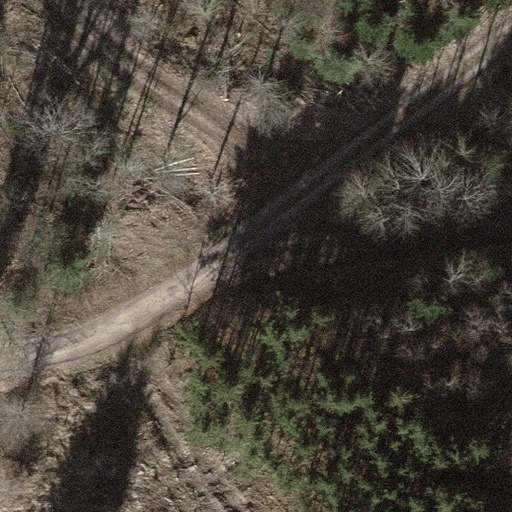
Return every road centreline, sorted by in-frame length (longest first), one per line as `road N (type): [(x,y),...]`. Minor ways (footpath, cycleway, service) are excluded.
road 1 (track): [(0,361),(91,341),(158,307),(511,36)]
road 2 (track): [(63,0),(98,43),(279,211),(310,229),(354,236),(511,218)]
